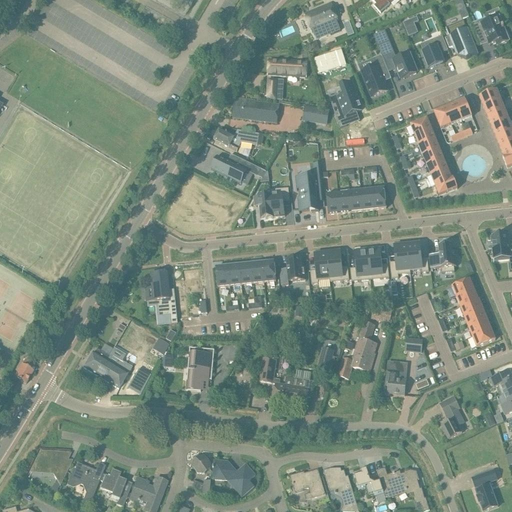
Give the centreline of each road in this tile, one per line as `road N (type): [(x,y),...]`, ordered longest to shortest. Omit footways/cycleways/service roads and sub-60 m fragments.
road 1 (unclassified): [(453,511),(434,459),(406,430),(152,411)]
road 2 (residential): [(136,221),(168,241),(203,245),(467,216)]
road 3 (tertiary): [(136,221),(274,0)]
road 4 (tertiary): [(40,383),(136,221)]
road 5 (residential): [(372,117),(511,63)]
road 6 (residential): [(270,464),(302,455),(396,454)]
road 7 (residential): [(180,463),(136,463),(63,435)]
